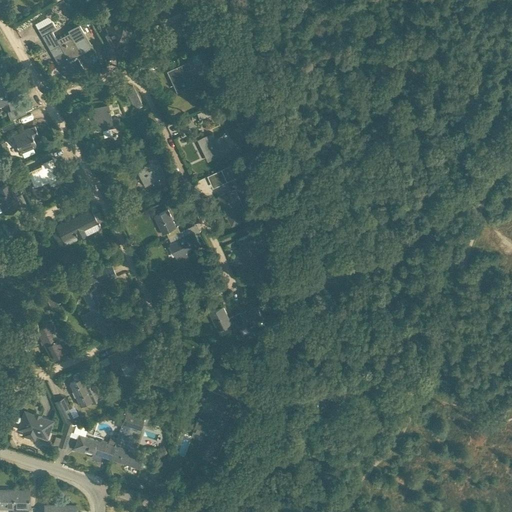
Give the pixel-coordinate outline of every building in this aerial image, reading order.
[(168,8),(165,9),(169,18),(170,18),(169,16),(183,9),(184,11),(185,10),(180,2),(184,0),(183,0),(182,0),(180,1),(179,0),(155,0),(158,5),(165,1),(168,8)] [(87,16),(90,22),(99,16),(96,11),(87,16)] [(141,29),(140,41),(148,42),(150,16),(145,16),(144,30),(141,29)] [(127,42),(125,39),(135,34),(127,20),(125,21),(122,17),(106,27),(109,31),(105,34),(114,50),(124,44),(127,42)] [(56,27),(52,20),(38,28),(42,35),(56,27)] [(50,49),(66,77),(83,67),(76,55),(81,52),(80,51),(91,44),(82,29),(71,36),(69,30),(56,38),(60,43),(50,49)] [(167,56),(166,56),(157,61),(160,68),(171,63),(167,56)] [(177,91),(181,89),(192,84),(188,76),(184,78),(181,72),(191,67),(188,60),(173,67),(172,66),(175,73),(174,73),(175,74),(170,77),(177,93),(177,91)] [(142,104),(137,93),(130,96),(135,107),(142,104)] [(119,117),(111,118),(108,101),(108,103),(92,106),(92,104),(92,105),(93,114),(90,115),(94,114),(96,126),(102,125),(102,128),(120,125),(119,117)] [(71,103),(65,105),(67,111),(73,108),(71,103)] [(10,118),(17,115),(26,111),(23,104),(7,110),(10,118)] [(0,125),(3,131),(9,128),(18,124),(15,118),(0,125)] [(182,130),(191,126),(188,118),(178,122),(182,130)] [(20,151),(31,146),(36,144),(33,136),(38,133),(35,125),(13,135),(20,151)] [(212,131),(204,135),(195,140),(196,140),(197,139),(204,154),(203,155),(212,151),(214,156),(221,153),(223,156),(221,153),(230,148),(223,133),(215,137),(212,131)] [(157,154),(151,157),(148,159),(152,166),(146,170),(144,166),(135,171),(143,185),(151,181),(153,184),(154,184),(152,181),(159,177),(156,172),(164,168),(164,167),(163,168),(156,155),(157,155),(157,154)] [(51,186),(63,181),(63,180),(64,179),(63,178),(52,157),(41,162),(42,164),(27,170),(34,187),(49,181),(51,186)] [(230,165),(222,169),(225,177),(227,181),(235,177),(230,165)] [(20,204),(11,186),(20,182),(13,168),(4,172),(8,182),(0,185),(0,203),(4,212),(8,210),(11,211),(16,209),(16,206),(20,204)] [(222,169),(216,172),(219,179),(225,177),(222,169)] [(232,224),(244,219),(241,212),(243,210),(244,206),(242,201),(238,200),(236,201),(231,190),(220,195),(232,224)] [(167,230),(170,236),(181,231),(178,225),(177,226),(168,209),(155,215),(164,232),(167,230)] [(75,218),(74,217),(56,226),(58,230),(53,232),(58,242),(58,243),(59,244),(60,244),(62,245),(63,245),(64,245),(66,245),(100,227),(97,222),(98,221),(92,210),(84,213),(83,212),(78,214),(79,216),(75,218)] [(266,217),(269,224),(277,220),(274,214),(266,217)] [(258,229),(248,234),(238,238),(254,274),(260,271),(259,269),(266,267),(263,261),(266,259),(268,256),(265,248),(261,248),(258,250),(254,241),(262,238),(258,229)] [(181,231),(170,236),(173,242),(171,243),(180,262),(189,257),(186,251),(201,244),(195,231),(183,236),(181,231)] [(35,262),(34,262),(28,248),(22,251),(29,265),(35,262)] [(0,280),(14,274),(11,267),(7,258),(0,261),(0,280)] [(43,267),(39,258),(34,260),(39,269),(43,267)] [(111,264),(97,271),(103,282),(117,275),(111,264)] [(52,293),(52,292),(49,287),(43,276),(41,271),(35,274),(45,295),(52,309),(58,306),(52,293)] [(49,287),(52,292),(52,293),(59,289),(60,288),(52,272),(43,276),(49,287)] [(86,325),(96,320),(102,332),(115,325),(110,314),(109,315),(95,287),(83,293),(91,309),(81,314),(86,325)] [(53,293),(58,302),(64,299),(59,290),(53,293)] [(260,299),(266,302),(268,296),(263,293),(260,299)] [(241,326),(246,323),(247,326),(264,318),(258,304),(241,313),(240,311),(235,314),(241,326)] [(234,329),(241,326),(235,314),(229,317),(223,305),(210,312),(219,329),(231,323),(234,329)] [(64,351),(62,347),(50,322),(37,329),(52,358),(64,351)] [(107,356),(110,362),(117,358),(120,366),(142,355),(136,344),(119,352),(118,350),(107,356)] [(80,405),(90,400),(91,403),(101,398),(93,383),(86,386),(79,371),(73,374),(76,379),(70,382),(80,405)] [(212,383),(231,391),(235,381),(216,373),(212,383)] [(226,401),(228,396),(210,389),(206,398),(218,403),(211,422),(223,427),(232,404),(226,401)] [(119,405),(123,394),(113,391),(109,402),(119,405)] [(63,396),(56,400),(66,421),(76,423),(63,396)] [(24,409),(18,427),(18,429),(23,430),(22,435),(35,439),(36,434),(48,438),(54,419),(41,414),(42,413),(34,410),(34,412),(24,409)] [(114,445),(110,457),(139,467),(144,455),(136,452),(138,446),(126,442),(131,425),(140,428),(144,416),(126,410),(122,423),(114,445)] [(118,423),(122,423),(126,410),(125,410),(114,412),(114,417),(118,423)] [(211,422),(198,418),(193,430),(206,435),(199,451),(205,453),(206,451),(217,456),(222,445),(217,443),(223,427),(211,422)] [(76,424),(76,423),(66,421),(62,434),(69,436),(70,435),(78,438),(79,433),(74,432),(76,424)] [(79,433),(78,438),(74,449),(84,452),(85,449),(93,452),(92,456),(93,457),(98,459),(100,458),(102,455),(110,457),(114,445),(79,433)] [(59,445),(61,437),(55,435),(53,443),(59,445)] [(168,452),(163,444),(154,449),(159,457),(168,452)] [(163,456),(159,471),(166,473),(170,458),(163,456)] [(171,477),(177,479),(182,465),(178,463),(176,463),(171,477)] [(0,488),(0,506),(14,507),(14,489),(0,488)] [(14,489),(14,507),(29,507),(29,489),(14,489)]
